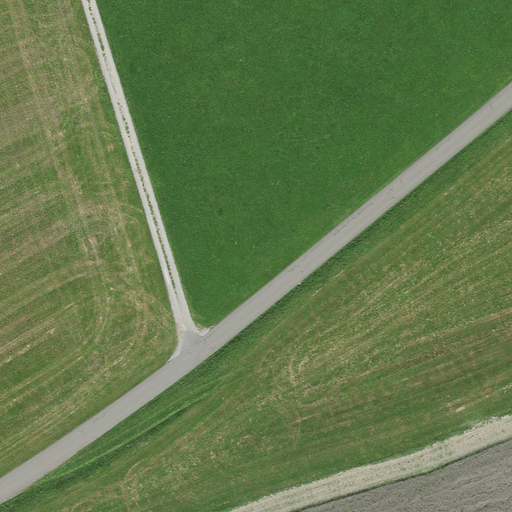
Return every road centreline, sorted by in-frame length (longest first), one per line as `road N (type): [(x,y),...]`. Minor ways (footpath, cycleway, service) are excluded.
road 1 (unclassified): [(511,98),(196,359),(0,495)]
road 2 (track): [(91,0),(196,359)]
